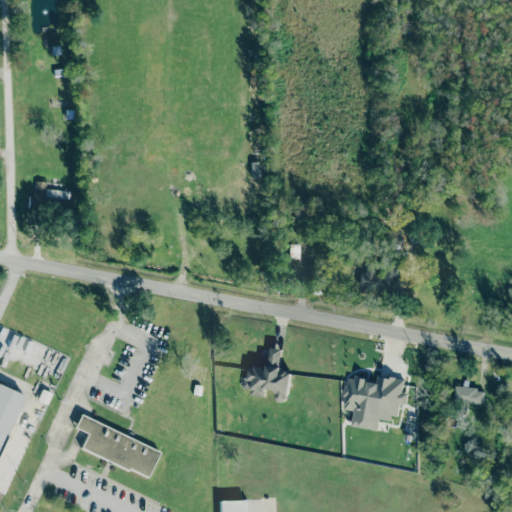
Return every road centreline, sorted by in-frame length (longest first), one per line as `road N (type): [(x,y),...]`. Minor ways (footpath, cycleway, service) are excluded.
road 1 (residential): [(0,256),(511,354)]
road 2 (residential): [(16,260),(8,53)]
